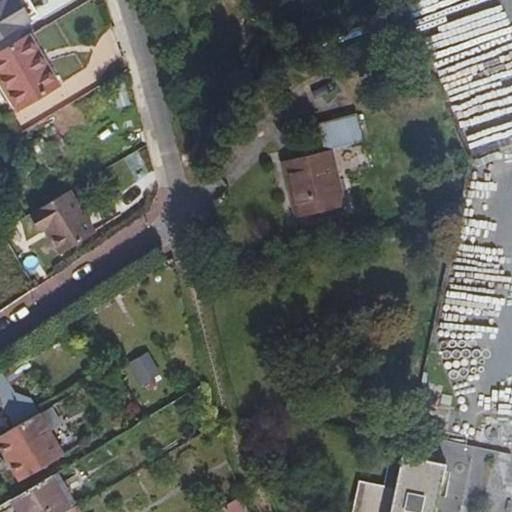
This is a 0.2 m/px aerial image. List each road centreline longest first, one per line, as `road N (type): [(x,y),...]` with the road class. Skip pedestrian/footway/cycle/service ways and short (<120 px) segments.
road 1 (residential): [(127,0),(175,188),(176,227)]
road 2 (residential): [(176,227),(0,345)]
